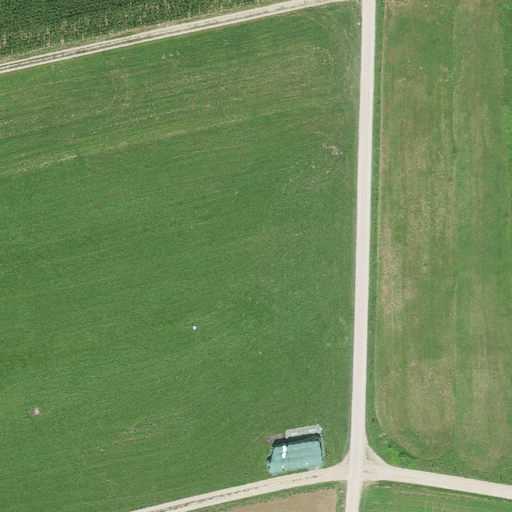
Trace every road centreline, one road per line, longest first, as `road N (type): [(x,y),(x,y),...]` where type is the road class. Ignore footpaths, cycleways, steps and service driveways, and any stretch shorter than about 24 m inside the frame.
road 1 (track): [(365,0),(348,511)]
road 2 (residential): [(161,511),(352,469),(511,495)]
road 3 (track): [(0,70),(315,0)]
